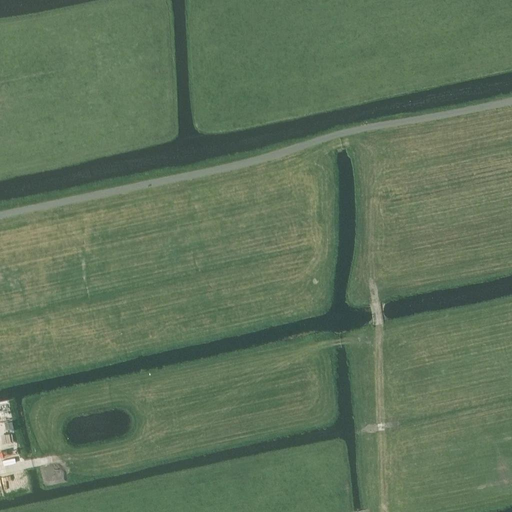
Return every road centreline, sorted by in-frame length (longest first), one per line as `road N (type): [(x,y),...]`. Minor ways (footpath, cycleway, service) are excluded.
road 1 (unclassified): [(0,216),(511,101)]
road 2 (track): [(384,511),(376,241),(362,130)]
